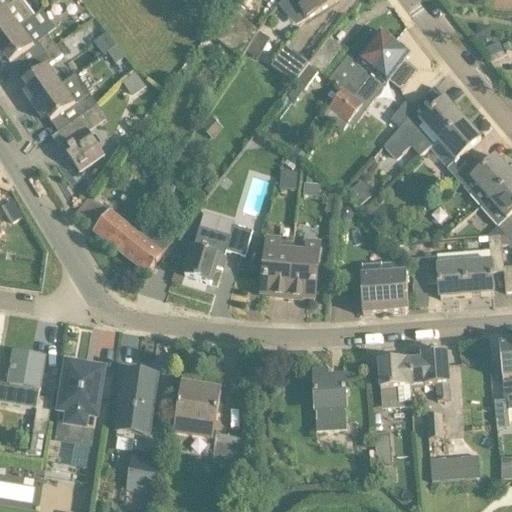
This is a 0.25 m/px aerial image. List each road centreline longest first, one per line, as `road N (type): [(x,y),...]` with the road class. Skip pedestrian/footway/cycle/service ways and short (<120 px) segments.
road 1 (residential): [(91,295),(123,320),(262,337),(511,321)]
road 2 (residential): [(91,295),(0,139)]
road 3 (residential): [(511,130),(408,0)]
